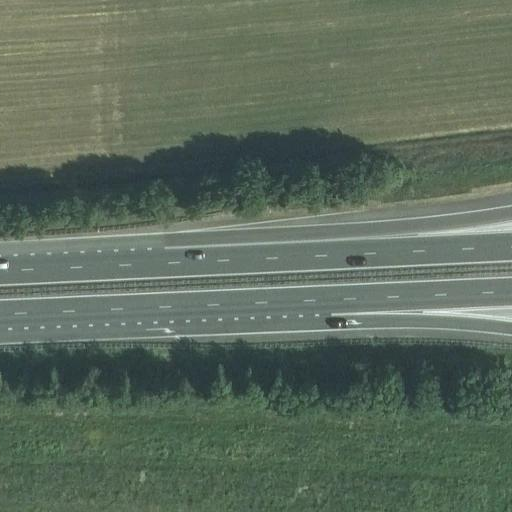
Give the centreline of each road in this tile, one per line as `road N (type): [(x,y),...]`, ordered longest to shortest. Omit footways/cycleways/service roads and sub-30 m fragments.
road 1 (motorway): [(511,213),(158,264)]
road 2 (motorway): [(511,248),(158,264)]
road 3 (motorway): [(0,316),(329,300)]
road 4 (motorway): [(329,300),(511,327)]
road 5 (motorway): [(329,300),(511,292)]
road 6 (motorway): [(158,264),(0,272)]
